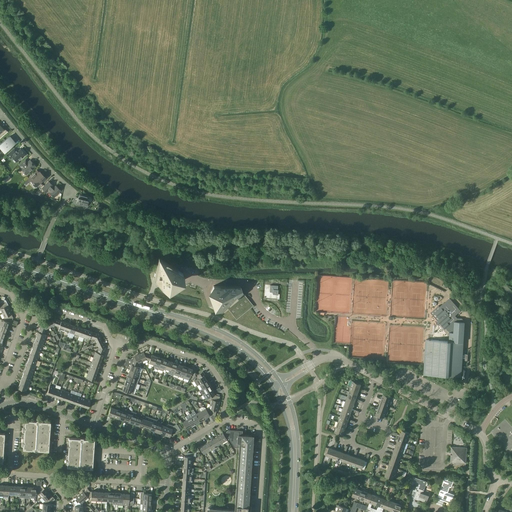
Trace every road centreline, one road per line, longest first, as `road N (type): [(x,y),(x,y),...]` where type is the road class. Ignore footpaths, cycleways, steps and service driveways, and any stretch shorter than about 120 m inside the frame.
road 1 (secondary): [(281,382),(232,338),(138,307)]
road 2 (secondary): [(138,307),(228,344),(273,386)]
road 3 (residential): [(221,420),(224,387),(206,363),(148,341),(125,348)]
road 4 (secondary): [(138,307),(0,260)]
road 5 (secondary): [(296,511),(298,442),(281,382)]
road 6 (secondary): [(273,386),(290,435),(290,511)]
road 7 (residential): [(259,511),(263,436),(252,423),(221,420)]
